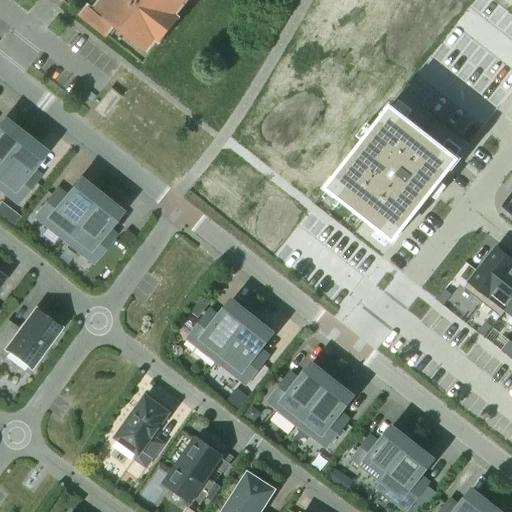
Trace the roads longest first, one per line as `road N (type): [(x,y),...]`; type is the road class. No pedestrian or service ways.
road 1 (residential): [(355,511),(253,443),(99,318)]
road 2 (residential): [(180,213),(0,71)]
road 3 (residential): [(357,346),(180,213)]
road 4 (residential): [(511,467),(357,346)]
road 5 (residential): [(469,203),(357,346)]
road 6 (residential): [(99,318),(18,436)]
road 7 (residential): [(180,213),(99,318)]
road 8 (residential): [(99,318),(0,240)]
road 9 (residential): [(117,511),(18,436)]
